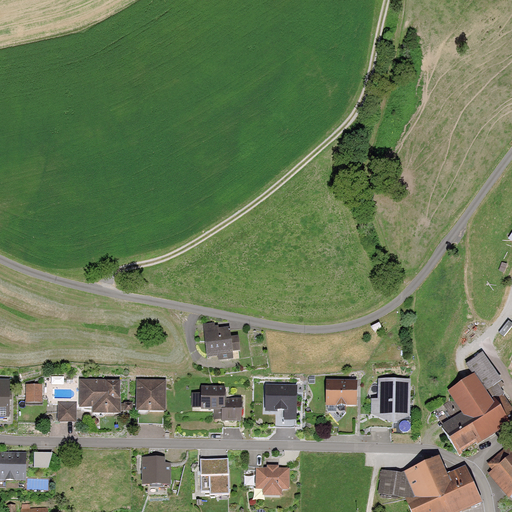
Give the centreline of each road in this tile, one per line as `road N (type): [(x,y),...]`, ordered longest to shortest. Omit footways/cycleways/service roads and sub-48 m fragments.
road 1 (track): [(0,258),(67,283),(296,330),(354,327),(406,293),(511,152)]
road 2 (residential): [(489,511),(472,467),(426,449),(0,439)]
road 3 (track): [(426,449),(406,293),(367,175),(407,0)]
road 4 (track): [(105,290),(121,270),(178,251),(257,201),(349,117),(384,0)]
road 5 (track): [(456,228),(474,317),(511,390)]
